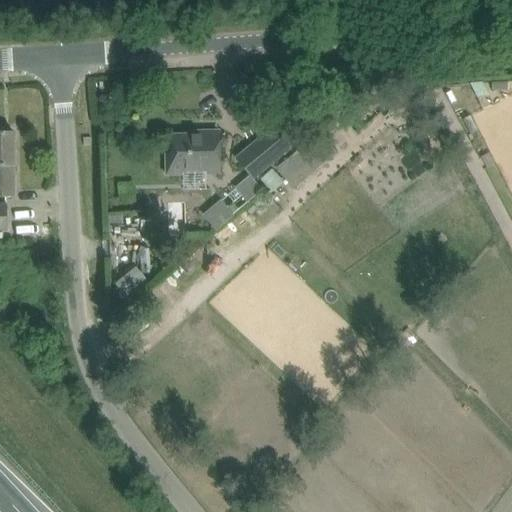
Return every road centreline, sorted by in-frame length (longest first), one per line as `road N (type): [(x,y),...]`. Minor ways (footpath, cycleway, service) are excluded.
road 1 (unclassified): [(185,511),(97,409),(81,378),(58,54)]
road 2 (unclassified): [(58,54),(511,26)]
road 3 (unknown): [(511,256),(472,201),(396,33)]
